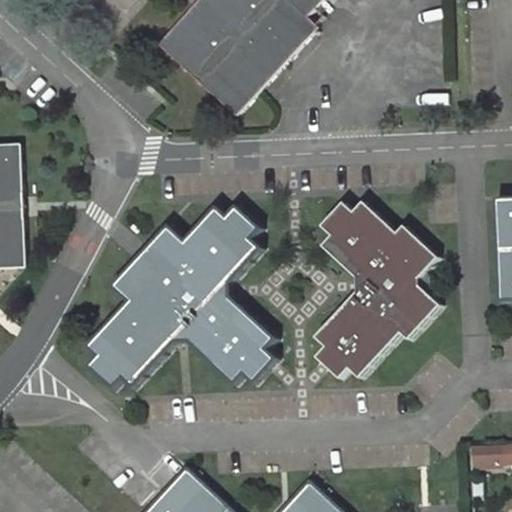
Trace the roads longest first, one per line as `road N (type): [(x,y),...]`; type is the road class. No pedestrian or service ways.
road 1 (residential): [(16,361),(145,438),(416,427),(477,375)]
road 2 (residential): [(117,157),(469,146)]
road 3 (residential): [(477,375),(469,146)]
road 4 (residential): [(117,157),(98,214),(16,361)]
road 5 (residential): [(0,10),(99,99),(117,157)]
